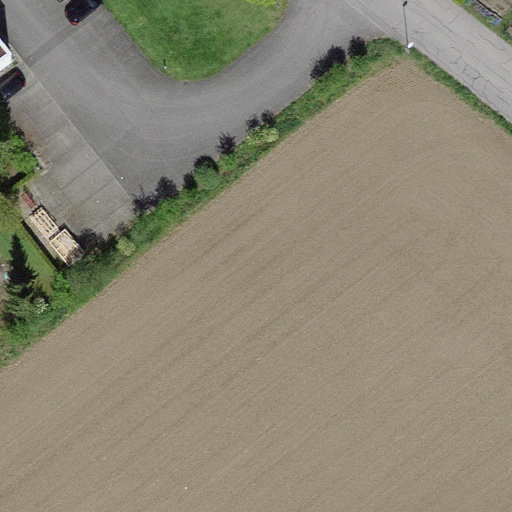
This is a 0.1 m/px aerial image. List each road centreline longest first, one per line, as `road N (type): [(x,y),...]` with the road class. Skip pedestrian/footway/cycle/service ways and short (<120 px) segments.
road 1 (unknown): [(349,0),(243,93),(188,106),(157,90),(83,0)]
road 2 (residential): [(399,0),(511,87)]
